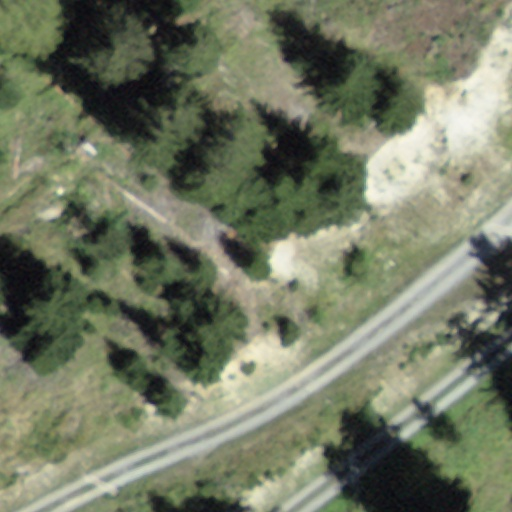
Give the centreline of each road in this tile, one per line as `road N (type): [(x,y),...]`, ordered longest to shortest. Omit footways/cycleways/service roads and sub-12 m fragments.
road 1 (track): [(511,198),(387,316),(254,394),(11,511)]
road 2 (track): [(259,511),(511,321)]
